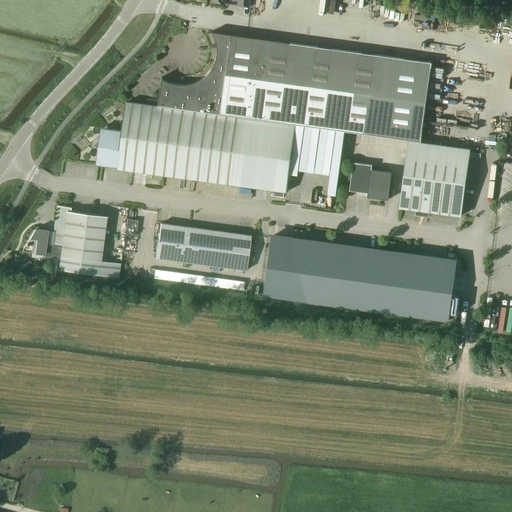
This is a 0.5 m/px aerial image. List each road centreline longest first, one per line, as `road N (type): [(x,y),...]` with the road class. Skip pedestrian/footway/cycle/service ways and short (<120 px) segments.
road 1 (unclassified): [(481,244),(61,184),(6,157)]
road 2 (tertiary): [(6,157),(136,0)]
road 3 (unclassified): [(464,379),(481,244)]
road 4 (unknown): [(390,231),(399,158),(353,147)]
